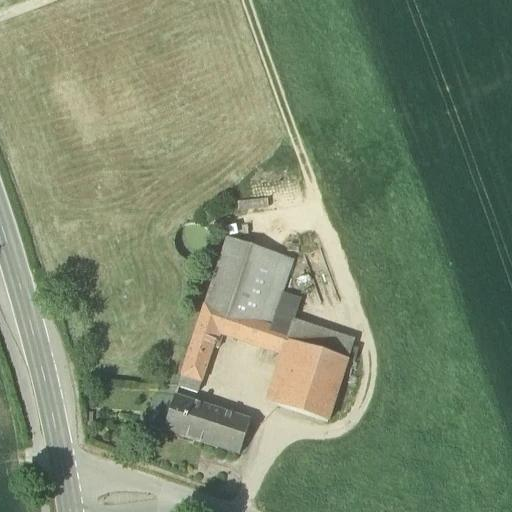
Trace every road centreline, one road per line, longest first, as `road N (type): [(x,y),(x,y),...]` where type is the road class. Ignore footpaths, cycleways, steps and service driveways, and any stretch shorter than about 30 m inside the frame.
road 1 (secondary): [(70,498),(0,224)]
road 2 (unclassified): [(70,498),(186,503),(216,511)]
